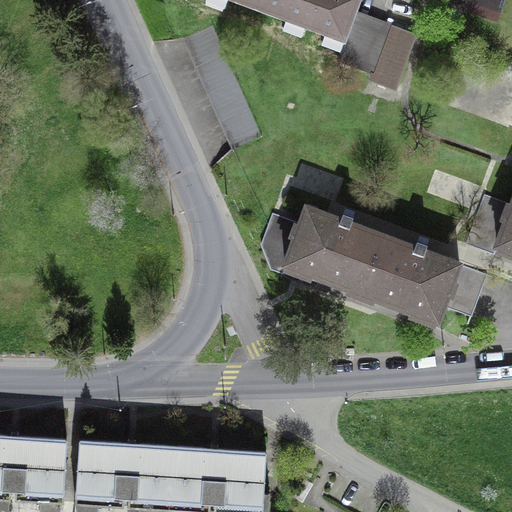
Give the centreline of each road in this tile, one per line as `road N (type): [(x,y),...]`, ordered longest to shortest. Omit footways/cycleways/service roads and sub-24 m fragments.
road 1 (tertiary): [(216,253),(197,195),(104,0)]
road 2 (residential): [(277,382),(511,367)]
road 3 (residential): [(418,494),(300,421),(277,382)]
road 4 (tertiary): [(133,381),(188,337),(210,290),(216,253)]
road 5 (residential): [(133,381),(277,382)]
road 6 (residential): [(216,253),(277,382)]
road 7 (tertiary): [(0,382),(133,381)]
